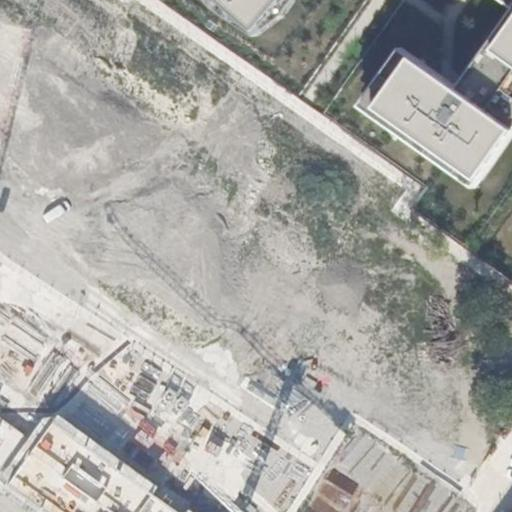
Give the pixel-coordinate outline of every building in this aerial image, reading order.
[(270,88),(133,0),(37,0),(242,132),(270,88)] [(208,0),(252,26),(284,13),(293,0),(208,0)] [(511,0),(503,0),(511,6),(511,10),(458,87),(404,51),(364,107),(477,188),(511,138),(511,0)] [(348,215),(360,197),(373,205),(387,182),(326,143),(300,184),(348,215)] [(335,257),(292,318),(397,390),(437,331),(394,301),(406,284),(378,265),(367,279),(335,257)] [(491,311),(511,326),(511,283),(511,282),(491,311)] [(278,489),(348,382),(265,327),(154,496),(178,511),(230,511),(232,509),(221,502),(230,487),(241,494),(254,473),(278,489)] [(284,511),(392,511),(425,463),(350,414),(284,511)]
